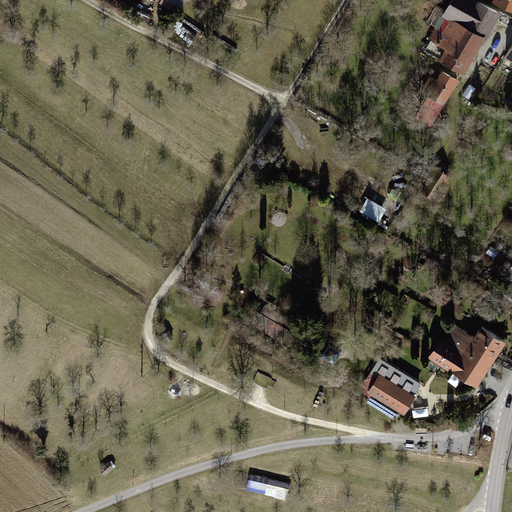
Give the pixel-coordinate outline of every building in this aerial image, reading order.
[(171,0),(183,8),(188,0),(171,0)] [(466,74),(501,13),(478,0),(451,0),(429,40),(447,50),(442,60),(466,74)] [(511,8),(511,0),(494,0),(511,8)] [(459,81),(443,70),(438,77),(419,65),(408,83),(426,95),(415,111),(432,122),(459,81)] [(452,176),(436,167),(422,190),(437,199),(452,176)] [(361,212),(378,218),(383,204),(365,198),(361,212)] [(192,344),(198,329),(184,323),(178,337),(192,344)] [(446,341),(440,337),(428,358),(479,389),(508,342),(482,326),(475,337),(456,325),(446,341)] [(277,381),(258,371),(253,381),(272,392),(277,381)] [(405,413),(417,393),(380,372),(369,393),(405,413)] [(177,385),(171,391),(178,399),(185,392),(177,385)] [(249,489),(276,496),(279,488),(290,491),(292,483),(253,473),(249,489)] [(279,490),(278,496),(289,498),(290,492),(279,490)]
